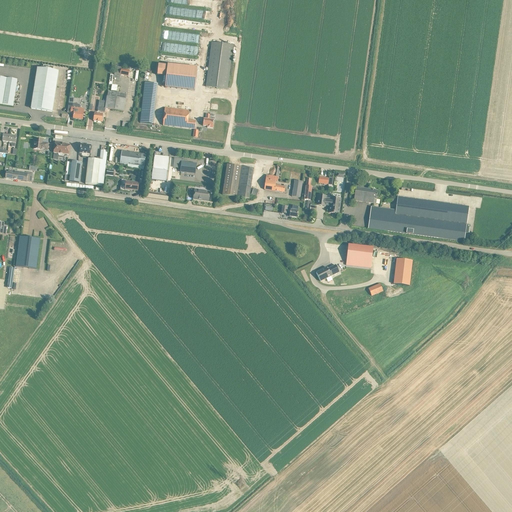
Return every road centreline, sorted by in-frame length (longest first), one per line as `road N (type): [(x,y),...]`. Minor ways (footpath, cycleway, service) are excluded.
road 1 (tertiary): [(511,192),(0,119)]
road 2 (tertiary): [(511,253),(0,181)]
